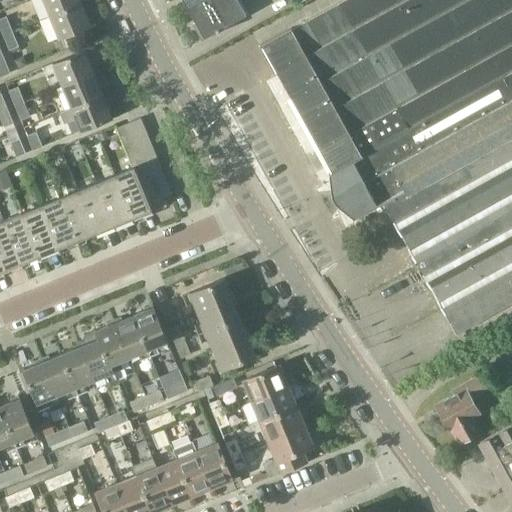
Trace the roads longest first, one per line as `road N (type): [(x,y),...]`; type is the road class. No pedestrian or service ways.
road 1 (tertiary): [(415,454),(253,212)]
road 2 (residential): [(0,314),(253,212)]
road 3 (tertiary): [(253,212),(130,0)]
road 4 (unknown): [(362,375),(511,309)]
road 5 (residential): [(279,511),(415,454)]
